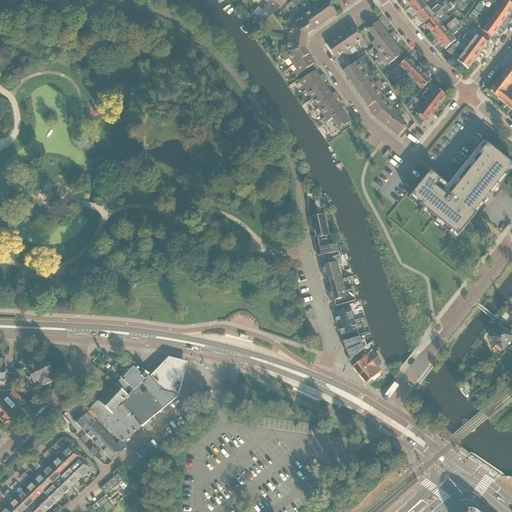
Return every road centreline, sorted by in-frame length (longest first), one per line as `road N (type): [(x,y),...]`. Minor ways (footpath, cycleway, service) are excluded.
road 1 (residential): [(37,0),(139,7),(195,34),(283,146),(305,256)]
road 2 (residential): [(468,92),(410,154),(367,122),(316,48),(320,36),(371,0)]
road 3 (unclassified): [(381,409),(511,248)]
road 4 (residential): [(105,472),(188,403),(226,354)]
road 5 (secondary): [(228,347),(81,326)]
road 6 (secondary): [(81,333),(226,354)]
road 7 (residential): [(318,377),(329,341),(305,256)]
road 8 (residential): [(468,92),(384,0)]
